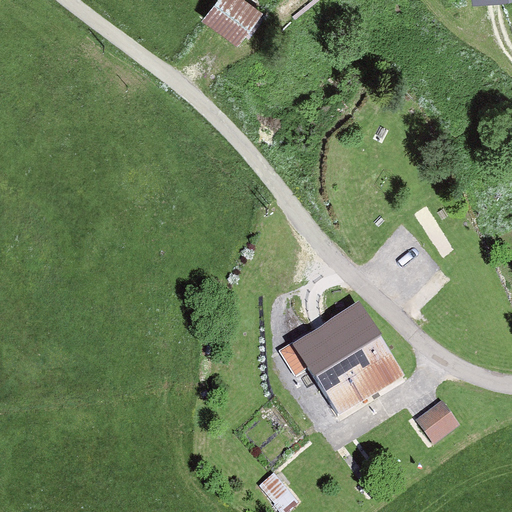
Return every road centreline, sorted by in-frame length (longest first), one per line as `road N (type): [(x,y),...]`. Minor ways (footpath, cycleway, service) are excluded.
road 1 (residential): [(66,0),(199,99),(272,177),(323,248),(430,348),(464,370),(511,385)]
road 2 (unknown): [(272,177),(404,20),(447,8),(480,21),(511,51)]
